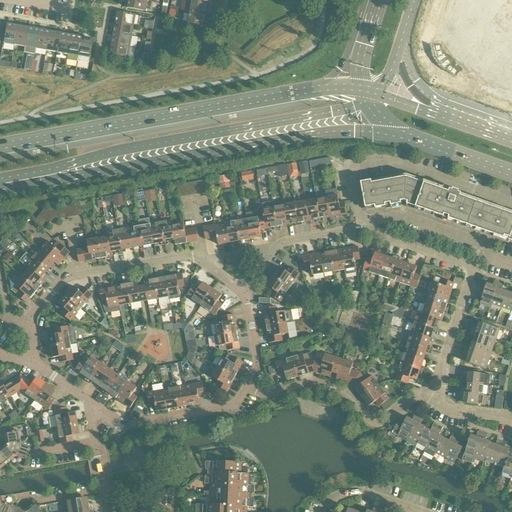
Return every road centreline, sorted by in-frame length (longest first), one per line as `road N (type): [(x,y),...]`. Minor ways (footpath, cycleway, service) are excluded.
road 1 (secondary): [(14,184),(330,130),(394,134)]
road 2 (secondary): [(14,184),(130,148),(364,102)]
road 3 (secondary): [(322,88),(0,149)]
road 4 (unclassified): [(358,220),(349,173),(399,166),(511,205)]
road 5 (residential): [(424,402),(378,429),(348,395),(317,383),(246,396)]
road 6 (residential): [(511,265),(492,258),(483,243),(403,216),(358,220)]
road 7 (residential): [(95,407),(123,426),(234,407),(246,396)]
road 8 (residential): [(470,268),(424,402)]
road 9 (unclassified): [(248,288),(276,244),(358,228)]
road 10 (unclassified): [(73,272),(203,251)]
road 11 (secondary): [(394,134),(511,174)]
